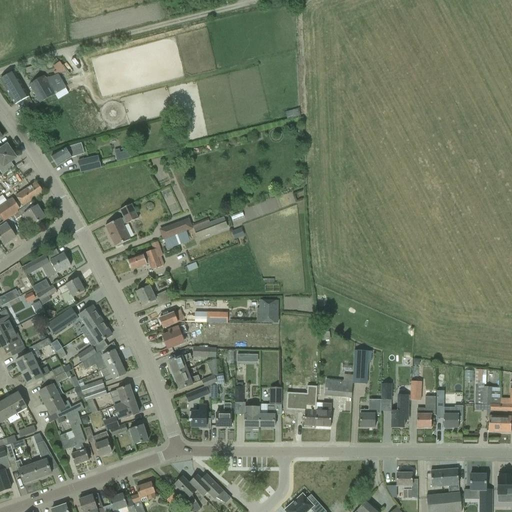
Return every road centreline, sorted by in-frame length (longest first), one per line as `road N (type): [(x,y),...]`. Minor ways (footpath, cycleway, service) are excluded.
road 1 (tertiary): [(180,448),(136,339),(73,218)]
road 2 (tertiary): [(511,453),(284,451)]
road 3 (residential): [(6,511),(180,448)]
road 4 (tertiary): [(73,218),(0,106)]
